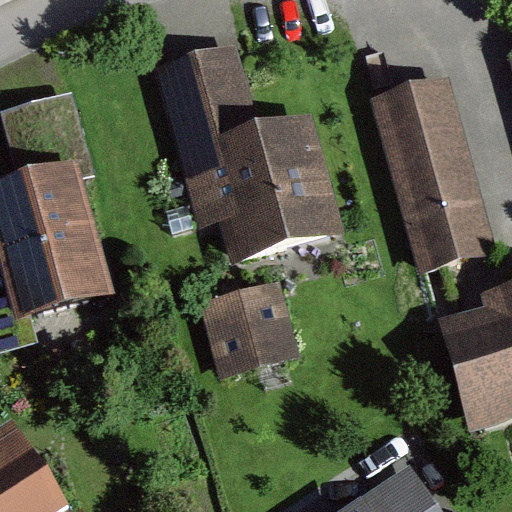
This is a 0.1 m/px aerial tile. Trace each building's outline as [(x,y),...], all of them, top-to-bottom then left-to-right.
[(253,51),(168,72),(203,213),(242,204),(258,266),(358,242),(329,125),(275,138),(253,51)] [(511,254),(469,93),(387,115),(433,283),(511,262),(511,254)] [(120,322),(84,185),(0,206),(0,278),(19,349),(120,322)] [(293,297),(211,318),(230,391),(311,370),(293,297)] [(489,329),(436,343),(463,444),(511,430),(511,299),(483,307),(489,329)] [(0,475),(0,511),(56,511),(25,460),(0,475)]
